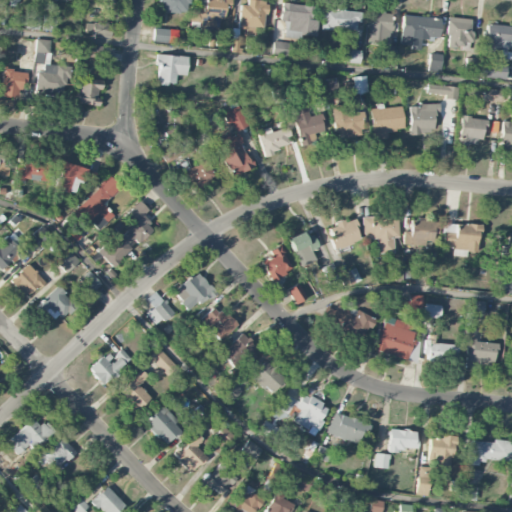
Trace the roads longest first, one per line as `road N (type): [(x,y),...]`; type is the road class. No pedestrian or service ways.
road 1 (residential): [(511,406),(382,389),(343,372),(305,343),(130,158),(86,138),(0,125)]
road 2 (residential): [(511,190),(338,184),(221,226),(142,287),(0,422)]
road 3 (residential): [(181,511),(0,321)]
road 4 (residential): [(148,172),(128,117),(138,0)]
